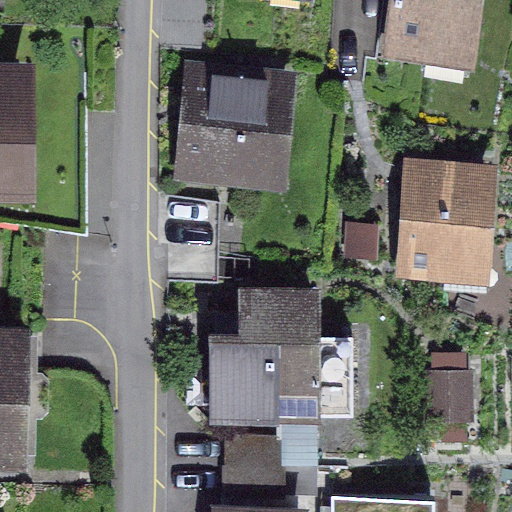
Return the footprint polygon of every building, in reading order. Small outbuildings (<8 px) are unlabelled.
[(494,0),(400,0),(394,52),(487,64),(494,0)] [(304,75),(195,62),(182,179),(291,191),(304,75)] [(1,64),(0,63),(0,197),(38,197),(37,79),(1,80),(1,64)] [(507,166),(412,162),(408,276),(503,280),(507,166)] [(250,341),(221,341),(220,422),(327,424),(329,293),(251,291),(250,341)] [(0,330),(0,466),(36,467),(40,332),(0,330)] [(476,375),(435,376),(435,423),(477,422),(476,375)] [(449,511),(450,500),(343,497),(342,511),(449,511)]
